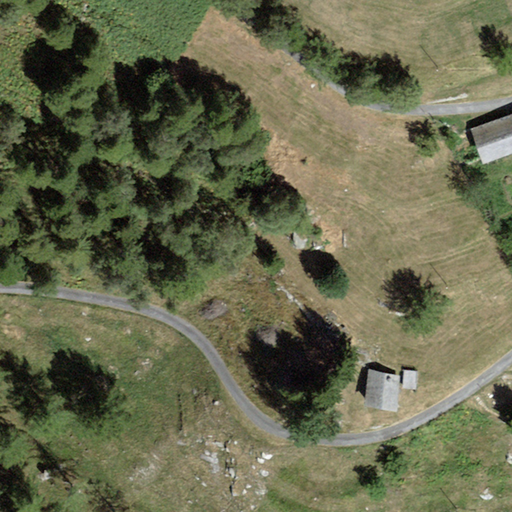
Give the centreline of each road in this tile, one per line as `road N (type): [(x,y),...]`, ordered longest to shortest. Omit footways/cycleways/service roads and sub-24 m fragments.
road 1 (track): [(0,288),(120,301),(181,324),(271,428),(312,438),(362,440),(421,421),(468,392)]
road 2 (track): [(511,100),(419,115),(355,104),(217,0)]
